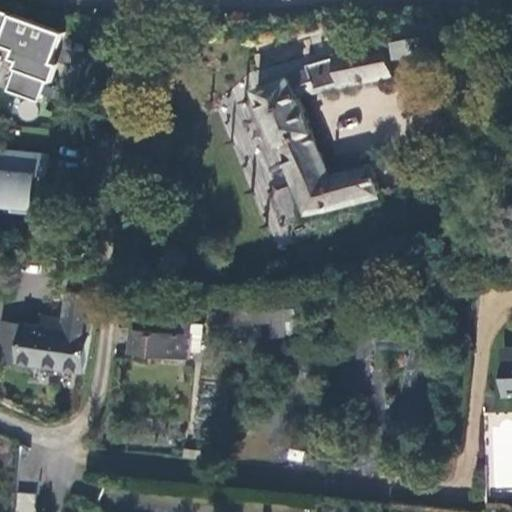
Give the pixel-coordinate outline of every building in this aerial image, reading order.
[(42,103),(68,34),(0,9),(0,47),(5,45),(18,50),(15,59),(21,61),(10,91),(42,103)] [(416,56),(414,39),(387,44),(390,61),(416,56)] [(454,43),(450,42),(445,44),(443,48),(442,53),(444,58),(448,60),(453,61),(457,59),(460,55),(460,50),(458,46),(454,43)] [(390,61),(387,44),(334,54),(335,57),(310,65),(312,70),(259,89),(298,188),(292,190),(301,210),(307,208),(310,214),(382,197),(375,164),(332,172),(302,98),(310,95),(307,86),(317,84),(320,93),(351,85),(393,78),(390,61)] [(310,95),(320,93),(317,84),(307,86),(310,95)] [(52,177),(54,156),(0,150),(0,202),(15,204),(14,211),(35,213),(39,175),(52,177)] [(292,190),(275,197),(286,223),(303,217),(301,210),(292,190)] [(0,358),(0,360),(86,373),(98,296),(71,290),(66,319),(46,317),(44,327),(25,325),(25,329),(5,326),(0,358)] [(290,309),(292,334),(304,334),(302,309),(290,309)] [(289,335),(287,310),(244,312),(243,323),(275,322),(275,335),(289,335)] [(214,325),(243,323),(244,312),(212,314),(214,325)] [(195,335),(138,328),(136,351),(192,359),(193,352),(195,335)] [(205,336),(195,335),(193,352),(203,353),(205,336)] [(492,482),(511,482),(511,439),(493,439),(492,482)] [(189,449),(188,457),(202,458),(202,450),(189,449)]
